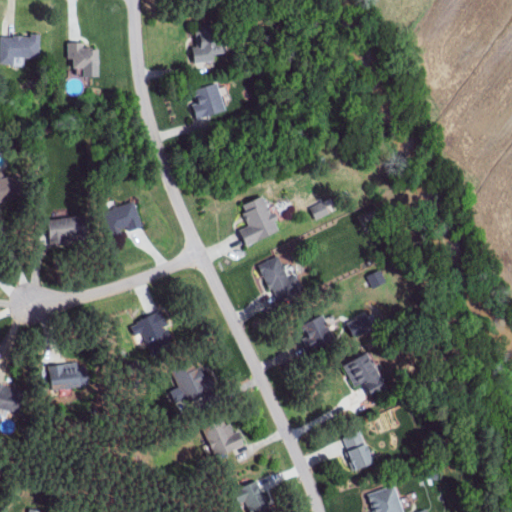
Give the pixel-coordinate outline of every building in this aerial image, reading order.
[(197,47),(192,48),(194,64),(216,61),(215,55),(224,54),(221,32),(195,35),(197,47)] [(39,58),(41,36),(0,34),(0,40),(0,63),(13,64),(13,57),(39,58)] [(100,49),(84,49),(85,43),(67,43),(67,59),(75,59),(75,69),(84,69),(84,77),(99,77),(100,49)] [(196,119),(225,113),(219,85),(198,89),(201,103),(193,104),(196,119)] [(0,179),(0,202),(26,197),(22,175),(0,179)] [(246,246),(280,231),(273,216),(272,217),(263,196),(240,206),(249,225),(239,230),(246,246)] [(309,208),(315,221),(330,213),(328,209),(332,208),(327,199),(309,208)] [(142,228),(138,210),(117,215),(121,233),(142,228)] [(51,219),(52,244),(81,243),(80,218),(51,219)] [(301,288),(293,265),(283,268),(279,256),(260,264),(273,299),(301,288)] [(386,283),(381,270),(367,275),(372,289),(386,283)] [(142,332),(150,353),(175,342),(162,311),(129,324),(134,335),(142,332)] [(365,383),(371,394),(387,386),(369,351),(343,365),(355,388),(365,383)] [(89,391),(89,364),(57,365),(57,391),(89,391)] [(176,380),(188,404),(218,388),(206,364),(176,380)] [(0,410),(21,412),(23,386),(0,384),(0,410)] [(351,469),(374,463),(365,430),(342,436),(351,469)] [(404,511),(395,484),(367,493),(373,511),(370,511),(404,511)]
